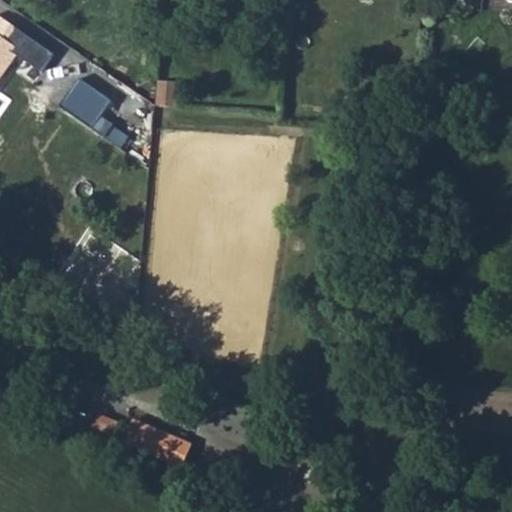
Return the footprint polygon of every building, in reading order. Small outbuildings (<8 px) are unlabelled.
[(0,77),(18,52),(18,49),(26,37),(0,19),(0,77)] [(80,78),(59,107),(103,138),(113,125),(102,117),(113,102),(80,78)] [(175,88),(157,86),(155,108),(174,109),(175,88)] [(210,418),(245,429),(251,411),(215,400),(210,418)] [(136,417),(127,440),(186,464),(195,441),(136,417)]
